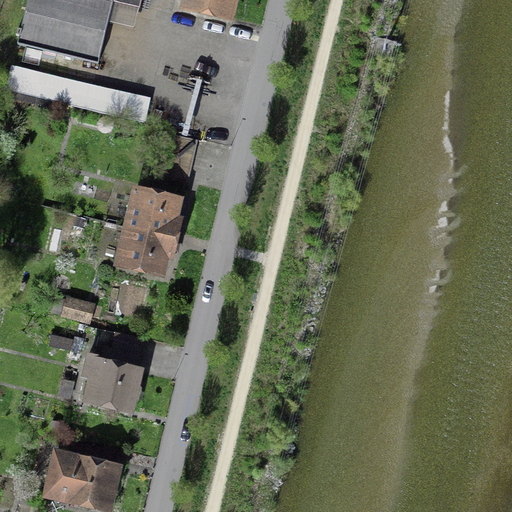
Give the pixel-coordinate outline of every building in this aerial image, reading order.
[(111,4),(138,11),(140,0),(27,0),(20,32),(16,31),(14,37),(18,38),(16,46),(96,65),(111,4)] [(184,0),(182,8),(226,19),(230,0),(184,0)] [(148,99),(11,67),(5,92),(142,124),(148,99)] [(156,177),(186,184),(196,142),(166,135),(156,177)] [(177,203),(135,193),(118,266),(159,276),(164,257),(169,258),(171,249),(175,230),(177,223),(172,222),(177,203)] [(87,324),(91,308),(66,301),(61,316),(87,324)] [(96,370),(88,402),(128,411),(137,374),(134,373),(142,341),(113,335),(109,351),(104,350),(101,360),(87,356),(85,368),(96,370)] [(114,470),(55,456),(46,496),(105,509),(114,470)]
